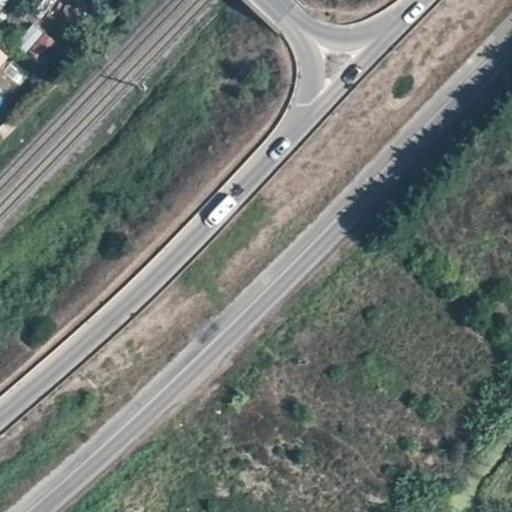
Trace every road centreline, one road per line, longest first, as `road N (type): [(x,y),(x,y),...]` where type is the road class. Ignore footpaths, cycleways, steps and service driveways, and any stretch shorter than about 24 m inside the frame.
road 1 (tertiary): [(37,511),(295,267),(511,35)]
road 2 (tertiary): [(311,112),(184,257),(0,420)]
road 3 (tertiary): [(417,8),(311,112)]
road 4 (tertiary): [(417,8),(375,31),(334,36),(298,21)]
